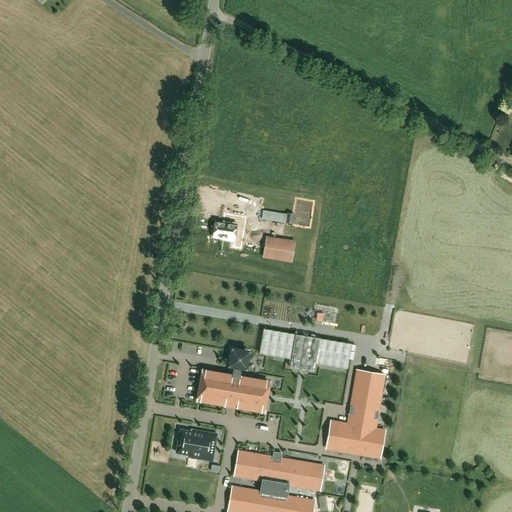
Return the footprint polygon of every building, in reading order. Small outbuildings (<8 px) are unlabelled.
[(262,210),(261,219),(285,223),(285,225),(292,226),(295,214),(287,213),(287,214),(262,210)] [(213,237),(220,238),(220,239),(234,242),(236,227),(239,228),(240,224),(236,223),(236,224),(226,222),(226,223),(215,221),(213,237)] [(248,226),(244,237),(260,242),(264,231),(248,226)] [(266,237),(263,257),(291,262),(294,242),(266,237)] [(315,363),(347,369),(351,344),(263,329),(259,354),(273,356),(291,359),(290,367),(314,371),(315,363)] [(179,354),(200,356),(201,346),(180,344),(179,354)] [(206,348),(204,356),(214,358),(215,350),(206,348)] [(240,378),(240,376),(242,368),(245,368),(248,353),(232,350),(230,366),(233,366),(231,376),(202,371),(200,384),(205,385),(205,388),(199,387),(197,400),(227,406),(228,404),(234,405),(234,407),(264,412),(266,399),(261,398),(262,395),(267,396),(269,383),(240,378)] [(398,366),(399,357),(379,357),(378,365),(398,366)] [(384,375),(357,370),(350,408),(352,408),(351,414),(349,414),(348,424),(338,423),(333,450),(380,458),(385,431),(375,429),(377,419),(375,418),(376,412),(378,413),(384,375)] [(210,459),(213,441),(190,436),(191,435),(179,433),(176,455),(187,457),(187,455),(193,456),(210,459)] [(173,460),(173,450),(165,450),(166,445),(159,444),(159,460),(173,460)] [(281,459),(282,454),(274,452),(273,458),(238,452),(234,476),(261,480),(259,492),(232,487),(228,511),(234,511),(312,511),(314,501),(287,497),(289,485),(311,489),(312,483),(320,485),(322,472),(314,471),(315,465),(281,459)] [(328,493),(318,492),(318,508),(328,508),(328,493)]
